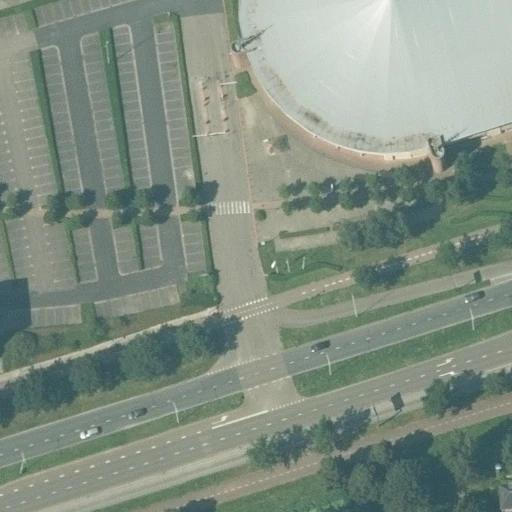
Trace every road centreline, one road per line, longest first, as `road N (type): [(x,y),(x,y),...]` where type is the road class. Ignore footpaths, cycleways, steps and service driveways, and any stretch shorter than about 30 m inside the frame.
road 1 (primary): [(511,294),(0,456)]
road 2 (primary): [(0,510),(511,349)]
road 3 (unclassified): [(169,511),(511,405)]
